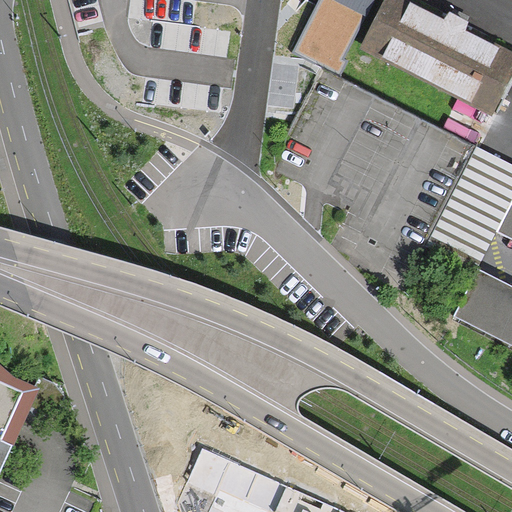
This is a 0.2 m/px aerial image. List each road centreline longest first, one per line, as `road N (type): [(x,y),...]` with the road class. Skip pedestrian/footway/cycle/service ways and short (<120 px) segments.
road 1 (primary): [(511,471),(336,370),(213,313),(0,245)]
road 2 (unclassified): [(144,511),(0,36)]
road 3 (primary): [(0,288),(182,368),(427,511)]
road 4 (residential): [(511,426),(416,358),(226,172)]
